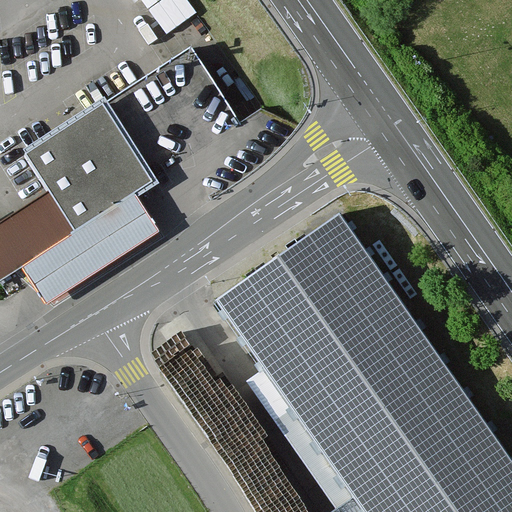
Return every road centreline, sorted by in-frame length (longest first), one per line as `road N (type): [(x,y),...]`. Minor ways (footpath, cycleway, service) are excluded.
road 1 (residential): [(389,119),(93,314)]
road 2 (residential): [(226,511),(93,314)]
road 3 (residential): [(511,294),(389,119)]
road 4 (residential): [(389,119),(305,0)]
